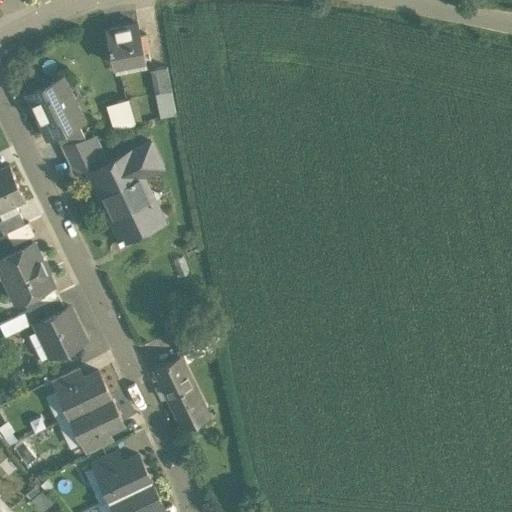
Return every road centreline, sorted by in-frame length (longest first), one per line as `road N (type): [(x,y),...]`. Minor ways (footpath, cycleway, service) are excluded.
road 1 (residential): [(194,511),(0,95)]
road 2 (residential): [(389,0),(511,27)]
